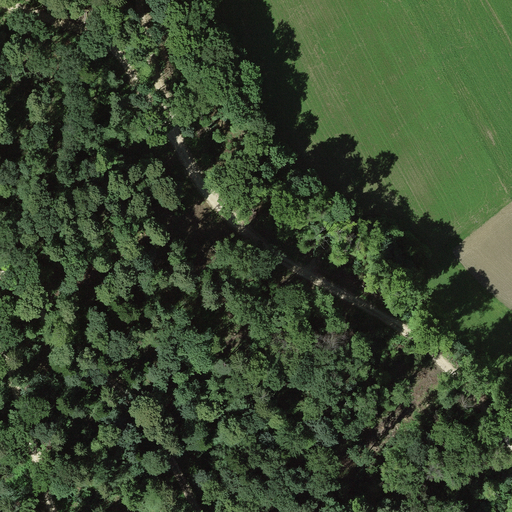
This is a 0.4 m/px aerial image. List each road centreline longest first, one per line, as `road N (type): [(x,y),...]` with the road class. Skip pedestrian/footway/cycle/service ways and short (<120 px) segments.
road 1 (track): [(511,448),(413,340),(238,212),(171,114),(155,71)]
road 2 (track): [(198,511),(148,417),(99,360),(0,301)]
road 3 (track): [(56,511),(0,304)]
road 4 (track): [(155,71),(108,38),(0,0)]
